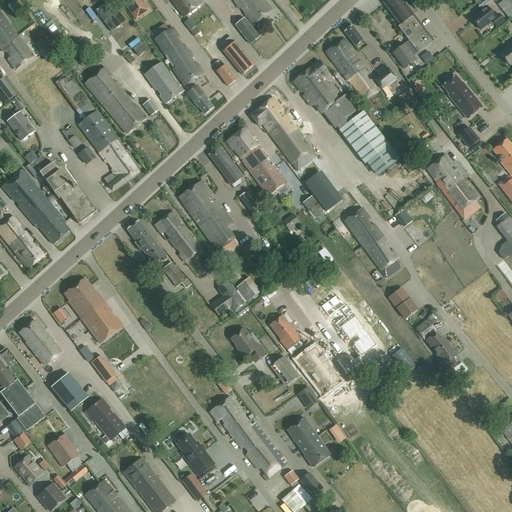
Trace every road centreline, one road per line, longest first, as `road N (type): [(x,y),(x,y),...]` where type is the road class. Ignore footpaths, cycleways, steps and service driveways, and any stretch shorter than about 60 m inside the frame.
road 1 (tertiary): [(0,321),(349,0)]
road 2 (unclassified): [(511,115),(419,0)]
